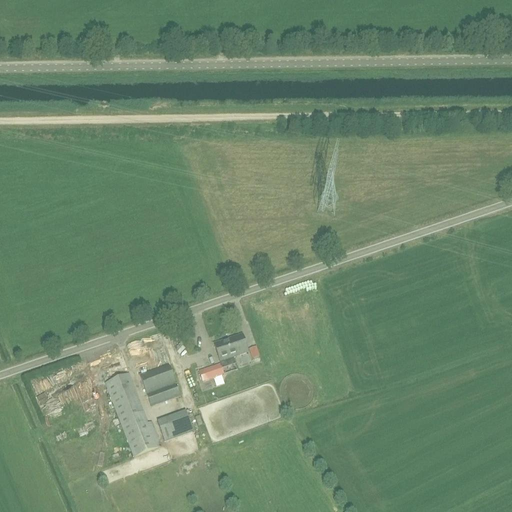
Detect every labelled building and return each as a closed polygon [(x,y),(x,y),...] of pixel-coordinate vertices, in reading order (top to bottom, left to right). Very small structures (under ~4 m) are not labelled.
[(214,345),(220,365),(222,369),(235,365),(233,357),(248,352),(242,335),(214,345)] [(154,338),(159,353),(166,350),(162,336),(154,338)] [(252,358),(260,355),(257,347),(249,350),(252,358)] [(180,397),(168,365),(140,375),(151,407),(180,397)] [(203,382),(224,375),(222,369),(220,365),(199,372),(203,382)] [(145,419),(128,375),(105,384),(134,458),(161,448),(149,417),(145,419)] [(56,393),(59,402),(86,392),(82,382),(56,393)] [(73,400),(55,409),(60,418),(78,409),(73,400)] [(166,446),(194,436),(185,411),(157,421),(166,446)]
